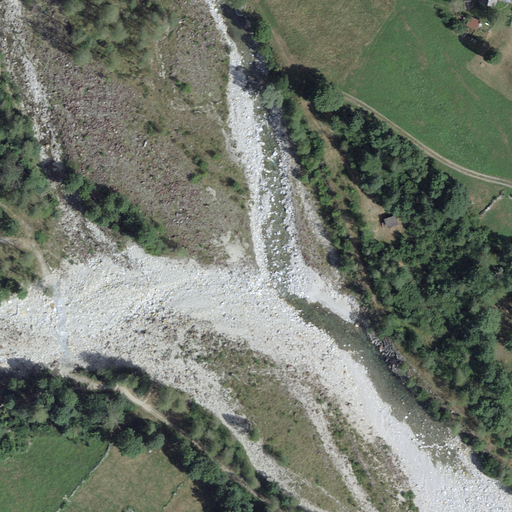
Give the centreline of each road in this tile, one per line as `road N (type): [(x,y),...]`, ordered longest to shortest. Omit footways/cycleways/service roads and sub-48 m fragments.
road 1 (track): [(511,187),(443,160),(312,81)]
road 2 (track): [(312,81),(303,87),(305,103),(363,185)]
